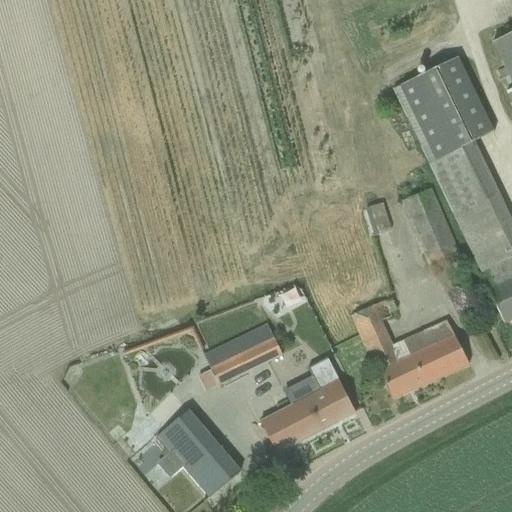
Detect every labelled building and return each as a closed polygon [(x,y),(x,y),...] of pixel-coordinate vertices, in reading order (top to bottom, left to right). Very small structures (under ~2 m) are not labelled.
[(511,32),(491,43),(511,84),(511,32)] [(393,89),(429,164),(472,143),(493,133),(457,58),(393,89)] [(511,225),(472,143),(429,164),(482,273),(511,258),(511,225)] [(403,205),(417,239),(431,271),(459,259),(431,193),(403,205)] [(381,204),(364,209),(373,236),(389,231),(381,204)] [(511,258),(482,273),(479,274),(502,323),(511,318),(511,258)] [(390,348),(379,323),(390,317),(383,302),(350,317),(367,353),(370,352),(384,381),(392,400),(468,365),(446,322),(390,348)] [(217,387),(281,356),(267,326),(203,356),(217,386),(217,387)] [(259,423),(266,437),(276,455),(354,414),(345,396),(327,360),(308,370),(312,378),(295,387),(295,388),(286,393),(292,406),(259,423)] [(185,410),(153,437),(207,498),(239,471),(185,410)]
